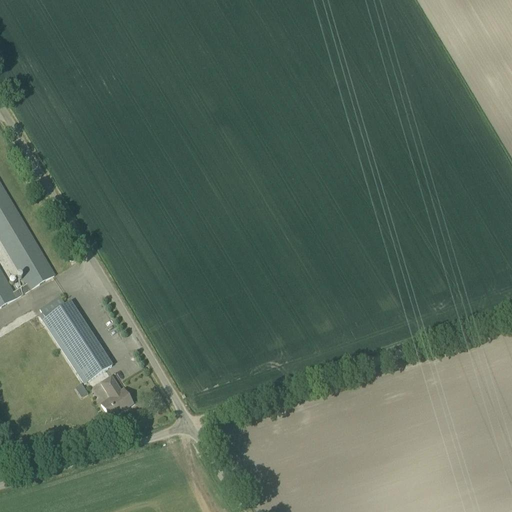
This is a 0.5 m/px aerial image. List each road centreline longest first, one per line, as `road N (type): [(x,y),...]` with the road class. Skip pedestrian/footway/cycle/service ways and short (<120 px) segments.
road 1 (unclassified): [(189,425),(0,108)]
road 2 (track): [(511,310),(189,425)]
road 3 (unclassified): [(0,486),(189,425)]
